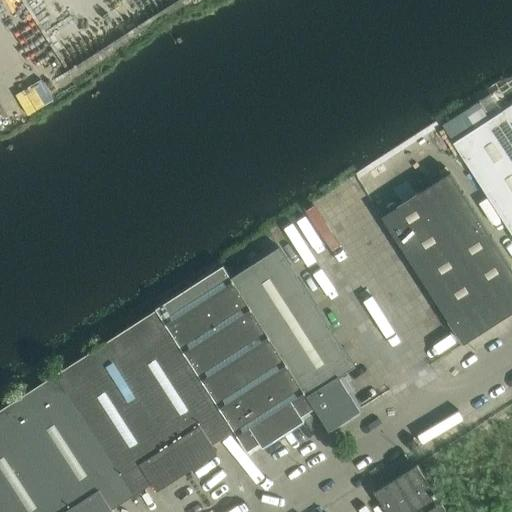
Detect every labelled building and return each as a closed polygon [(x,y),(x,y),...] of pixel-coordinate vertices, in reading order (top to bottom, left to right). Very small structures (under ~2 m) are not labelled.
[(511,125),(503,112),(454,143),(511,233),(511,125)] [(511,268),(450,173),(382,217),(464,344),(511,313),(511,268)] [(279,247),(231,278),(315,408),(329,431),(361,410),(339,377),(356,366),(279,247)] [(315,408),(231,278),(223,266),(156,309),(157,311),(234,431),(247,451),(260,443),(263,447),(304,420),(302,416),(315,408)] [(234,431),(157,311),(0,410),(0,511),(113,511),(112,509),(153,484),(158,491),(166,486),(165,485),(209,456),(210,457),(218,452),(213,445),(234,431)] [(447,511),(417,464),(374,492),(387,511),(447,511)]
